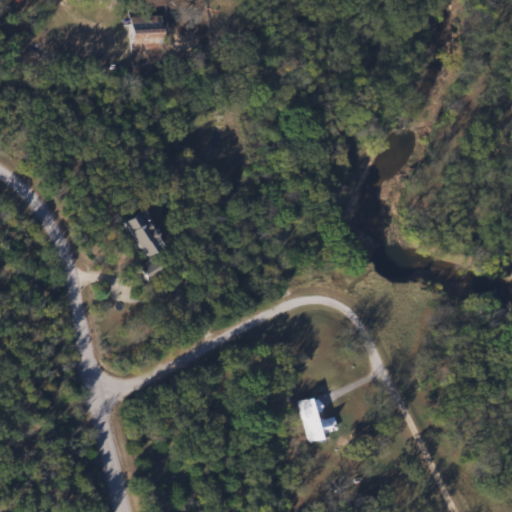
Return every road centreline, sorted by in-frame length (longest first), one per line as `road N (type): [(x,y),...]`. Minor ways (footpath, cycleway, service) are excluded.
road 1 (residential): [(459,511),(377,346),(330,292),(304,291),(276,303),(108,391)]
road 2 (residential): [(108,391),(67,230),(38,198),(0,176)]
road 3 (residential): [(108,391),(136,511)]
